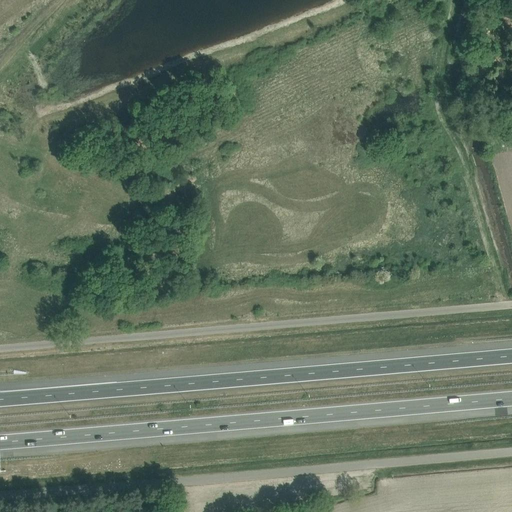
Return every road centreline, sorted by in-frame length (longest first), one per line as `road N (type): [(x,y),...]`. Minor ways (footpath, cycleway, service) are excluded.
road 1 (motorway): [(0,442),(511,397)]
road 2 (unclassified): [(0,495),(511,452)]
road 3 (unclassified): [(511,305),(0,348)]
road 4 (motorway): [(511,355),(0,398)]
